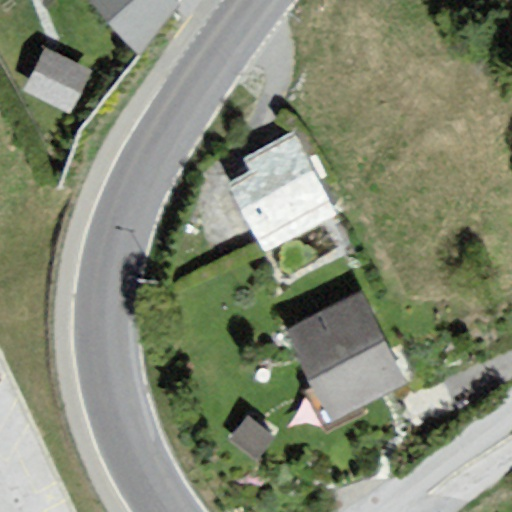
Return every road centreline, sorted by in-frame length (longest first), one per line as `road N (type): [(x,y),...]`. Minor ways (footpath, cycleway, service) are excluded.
road 1 (tertiary): [(169,511),(116,410),(104,329),(108,282),(117,233),(158,144),(258,0)]
road 2 (residential): [(394,511),(511,415)]
